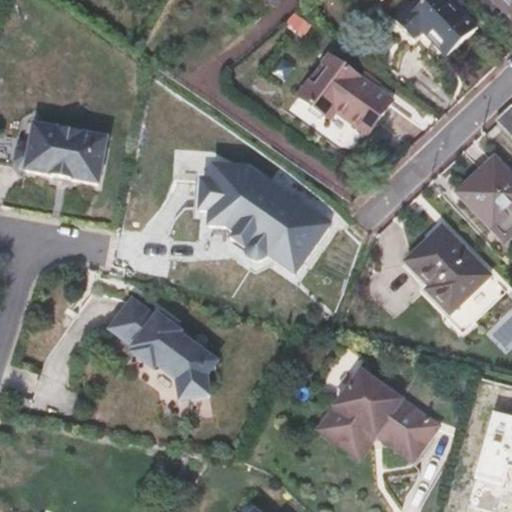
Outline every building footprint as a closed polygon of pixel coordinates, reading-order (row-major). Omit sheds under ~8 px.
[(396,15),(412,0),(400,0),(391,9),(396,15)] [(422,0),(418,4),(413,0),(412,0),(396,15),(415,33),(423,26),(436,39),(446,30),(458,42),(473,27),(461,14),(464,12),(460,7),(453,0),(422,0)] [(511,17),(511,0),(495,0),(511,17)] [(476,24),(464,12),(461,14),(473,27),(476,24)] [(446,30),(436,39),(449,51),(458,42),(446,30)] [(350,84),(355,77),(324,56),(296,97),(327,118),(332,110),(365,132),(387,100),(373,90),(367,86),(362,93),(350,84)] [(359,71),(355,77),(350,84),(362,93),(367,86),(373,90),(376,83),(359,71)] [(511,103),(510,101),(494,117),(511,135),(511,103)] [(48,177),(50,177),(69,181),(71,181),(96,186),(105,139),(80,134),(57,129),(57,130),(32,125),(27,147),(21,146),(15,149),(12,162),(16,168),(23,169),(23,172),(48,177)] [(511,176),(493,157),(471,178),(476,184),(463,196),(500,235),(511,223),(511,176)] [(275,261),(303,281),(341,226),(247,164),(213,164),(210,183),(195,183),(196,217),(215,219),(213,234),(225,235),(267,267),(275,261)] [(447,309),(486,271),(440,222),(403,256),(427,282),(424,285),(447,309)] [(159,314),(135,297),(114,327),(141,344),(137,348),(183,382),(186,402),(217,398),(218,375),(228,361),(188,335),(192,329),(164,309),(159,314)] [(322,423),(355,446),(369,426),(377,426),(409,448),(428,422),(359,371),(322,423)] [(511,511),(511,391),(489,386),(451,511),(511,511)] [(436,428),(428,422),(409,448),(377,426),(369,426),(355,446),(322,423),(317,431),(357,460),(371,441),(378,439),(411,462),(436,428)]
